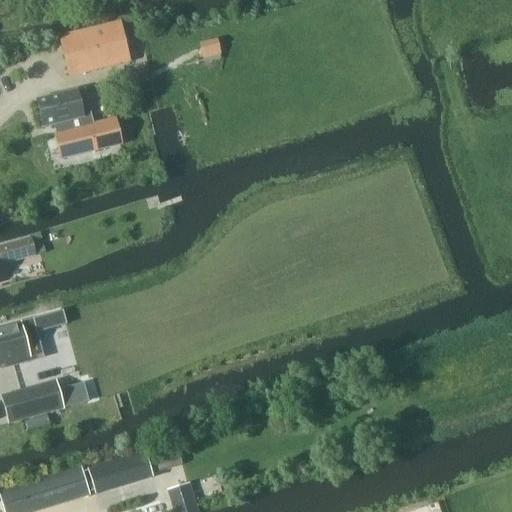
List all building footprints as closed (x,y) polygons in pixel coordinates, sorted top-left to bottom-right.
[(61,38),(70,77),(129,62),(119,24),(61,38)] [(55,125),(57,135),(56,135),(62,159),(112,146),(107,123),(84,128),(82,119),(83,119),(76,91),(37,101),(44,128),(55,125)] [(0,247),(0,266),(35,257),(30,239),(0,247)] [(20,323),(0,328),(0,366),(30,359),(43,355),(37,333),(33,320),(20,323)] [(9,427),(64,412),(58,391),(56,382),(1,397),(9,427)] [(83,384),(58,391),(64,412),(89,405),(83,384)] [(176,447),(154,453),(159,471),(182,465),(176,447)] [(144,452),(88,470),(96,496),(153,478),(144,452)] [(0,495),(5,511),(46,511),(91,498),(81,467),(0,492),(0,495)] [(197,511),(189,484),(167,491),(173,511),(197,511)]
